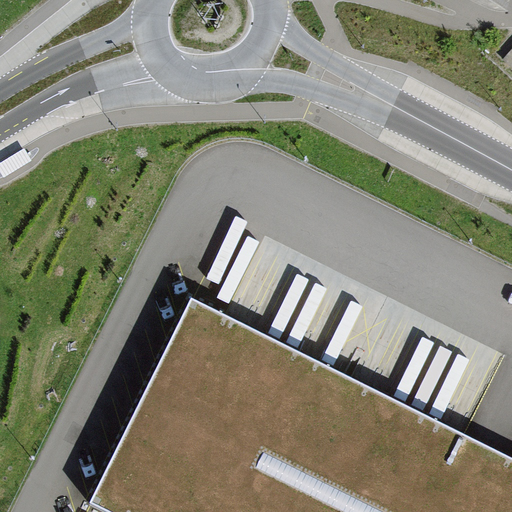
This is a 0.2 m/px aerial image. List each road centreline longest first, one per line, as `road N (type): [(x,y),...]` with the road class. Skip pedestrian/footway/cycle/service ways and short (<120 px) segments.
road 1 (secondary): [(260,51),(402,108),(511,166)]
road 2 (primary): [(0,127),(126,83),(191,75)]
road 3 (primary): [(153,13),(0,94)]
